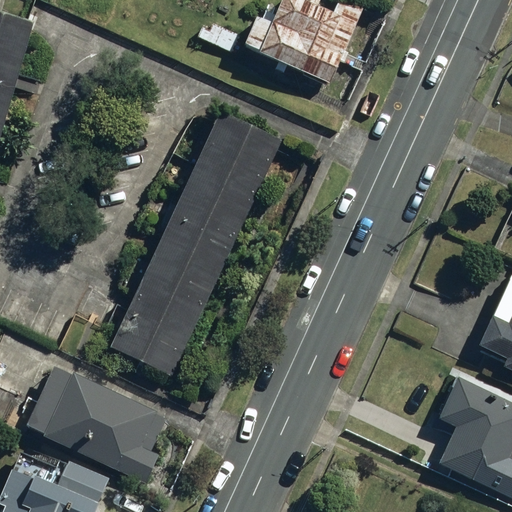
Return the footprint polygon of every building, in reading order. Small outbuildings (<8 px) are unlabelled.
[(332,0),(328,11),(303,0),(281,0),(271,24),(255,16),(241,46),(327,84),(361,8),(343,0),(332,0)] [(0,128),(29,24),(0,16),(0,128)] [(281,139),(219,111),(109,347),(172,376),(281,139)] [(507,358),(504,366),(511,370),(511,274),(509,273),(477,345),(507,358)] [(167,417),(75,373),(54,417),(35,408),(26,425),(46,435),(45,437),(147,485),(161,457),(150,452),(167,417)] [(511,404),(457,377),(437,419),(454,428),(436,465),(492,492),(511,452),(511,404)] [(431,429),(360,397),(346,428),(417,460),(431,429)] [(59,488),(13,469),(0,500),(0,504),(8,508),(6,511),(93,511),(108,478),(70,462),(59,488)]
